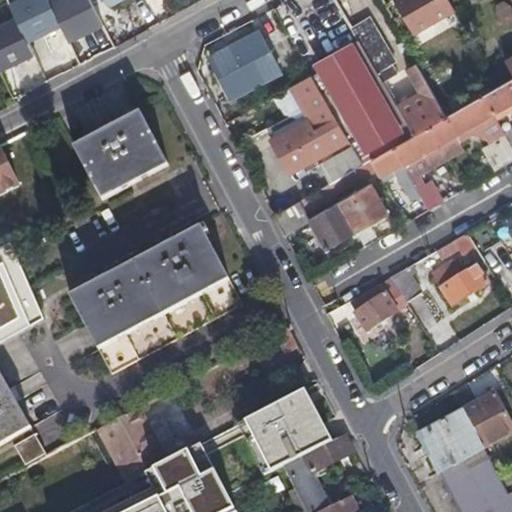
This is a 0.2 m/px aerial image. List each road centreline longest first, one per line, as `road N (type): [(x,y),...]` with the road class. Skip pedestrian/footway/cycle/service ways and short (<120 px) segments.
road 1 (residential): [(159,41),(302,312)]
road 2 (residential): [(511,196),(302,312)]
road 3 (residential): [(0,123),(159,41)]
road 4 (residential): [(511,333),(362,426)]
road 5 (residential): [(302,312),(362,426)]
